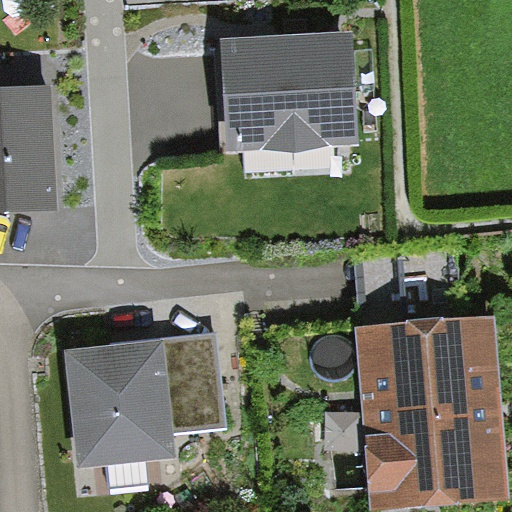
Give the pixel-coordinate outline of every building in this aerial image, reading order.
[(359,44),(220,49),(227,163),(364,151),(359,44)] [(0,215),(59,212),(57,91),(0,93),(0,215)] [(459,245),(357,253),(365,331),(466,322),(459,245)] [(365,331),(358,331),(373,511),(392,511),(511,497),(511,479),(497,319),(466,322),(365,331)] [(221,341),(67,354),(84,472),(178,462),(176,435),(231,433),(221,341)]
